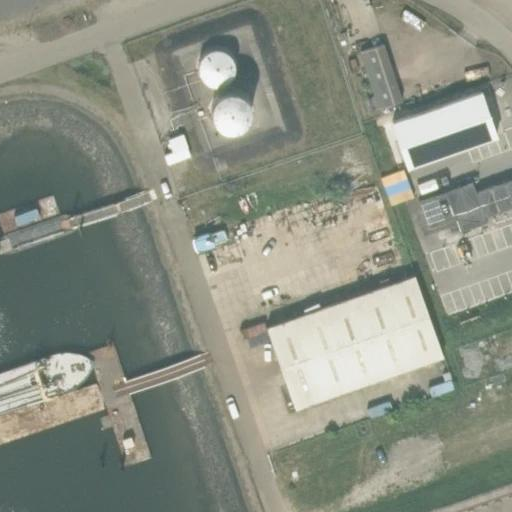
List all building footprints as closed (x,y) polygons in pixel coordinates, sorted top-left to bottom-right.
[(359,51),(377,108),(401,100),(383,43),(359,51)] [(252,101),(227,90),(239,60),(207,47),(195,76),(220,86),(206,122),(238,135),(252,101)] [(495,135),(480,90),(391,121),(397,139),(404,159),(407,166),(495,135)] [(183,132),(167,138),(171,150),(163,153),(167,162),(189,154),(187,146),(188,146),(183,132)] [(467,185),(413,204),(421,228),(450,218),(455,234),(479,225),(477,220),(511,207),(511,183),(511,181),(470,195),(467,185)] [(257,242),(218,254),(223,269),(262,256),(257,242)] [(307,264),(325,260),(321,246),(304,251),(307,264)] [(442,355),(414,274),(266,325),(295,406),(442,355)] [(247,338),(267,331),(265,323),(244,330),(247,338)]
